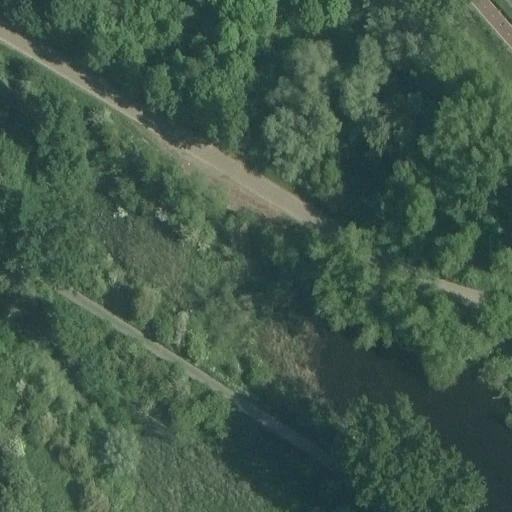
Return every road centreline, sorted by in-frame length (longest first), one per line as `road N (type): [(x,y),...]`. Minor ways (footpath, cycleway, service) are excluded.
road 1 (unclassified): [(0,31),(348,240),(416,277),(511,313)]
road 2 (unclassified): [(383,511),(289,435),(0,245)]
